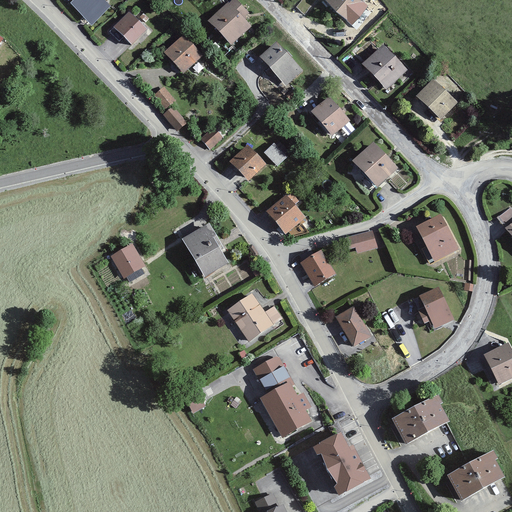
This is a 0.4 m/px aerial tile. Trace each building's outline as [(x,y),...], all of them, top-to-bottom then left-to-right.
[(105,0),(76,0),(95,20),(110,5),(105,0)] [(310,0),(301,0),(296,6),(304,14),(315,4),(310,0)] [(359,0),(328,0),(348,17),(362,2),(359,0)] [(231,9),(215,24),(231,40),(239,33),(243,36),(250,29),(245,24),(248,22),(245,19),(249,15),(239,4),(232,10),(231,9)] [(146,31),(130,15),(111,33),(120,42),(124,38),(132,45),(146,31)] [(185,40),(169,55),(185,72),(201,57),(185,40)] [(278,49),(266,60),(289,84),(301,72),(278,49)] [(382,50),(366,66),(386,89),(403,73),(382,50)] [(432,82),(417,97),(438,118),(453,103),(432,82)] [(165,91),(157,97),(165,105),(172,99),(165,91)] [(172,99),(165,105),(167,108),(174,101),(172,99)] [(329,101),(314,115),(333,136),(349,122),(329,101)] [(175,109),(167,117),(179,130),(187,123),(175,109)] [(215,128),(212,132),(220,140),(224,136),(215,128)] [(212,132),(203,141),(210,149),(220,140),(212,132)] [(275,146),(267,154),(280,167),(287,158),(275,146)] [(372,148),(356,164),(378,186),(393,170),(372,148)] [(250,151),(236,164),(249,178),(263,165),(250,151)] [(287,199),(270,213),(287,233),(304,220),(293,207),(299,202),(293,195),(288,199),(287,199)] [(511,208),(511,207),(499,216),(508,227),(511,223),(511,208)] [(440,219),(421,230),(438,261),(457,250),(440,219)] [(209,228),(186,241),(206,274),(225,263),(217,250),(213,243),(217,241),(209,228)] [(374,233),(348,240),(351,248),(358,245),(361,252),(370,249),(378,247),(374,233)] [(217,241),(213,243),(217,250),(221,248),(217,241)] [(135,246),(112,257),(125,285),(148,275),(135,246)] [(311,251),(301,257),(319,284),(334,275),(321,254),(316,257),(312,251),(311,251)] [(253,299),(232,314),(252,342),(265,333),(274,327),(272,324),(253,299)] [(445,302),(422,314),(427,324),(434,321),(438,329),(454,321),(445,302)] [(275,309),(266,314),(272,324),(274,327),(283,321),(275,309)] [(356,310),(339,319),(355,347),(372,337),(356,310)] [(400,310),(385,318),(390,327),(405,319),(400,310)] [(293,349),(302,345),(300,338),(291,342),(293,349)] [(489,357),(499,378),(501,382),(511,377),(511,376),(511,355),(508,347),(489,357)] [(273,352),(256,359),(259,367),(276,359),(273,352)] [(309,355),(301,359),(304,366),(313,362),(309,355)] [(270,396),(289,386),(293,384),(279,359),(272,363),(280,377),(264,385),(270,396)] [(264,385),(280,377),(272,363),(256,371),(264,385)] [(310,422),(303,411),(309,408),(303,396),(297,399),(289,386),(270,396),(268,398),(288,434),(310,422)] [(288,434),(268,398),(264,400),(284,437),(288,434)] [(436,401),(396,423),(409,446),(448,425),(436,401)] [(371,480),(356,452),(352,454),(349,449),(342,436),(318,450),(324,462),(343,495),(371,480)] [(471,467),(451,479),(464,502),(504,480),(491,457),(471,467)] [(274,496),(259,503),(262,511),(286,511),(284,508),(281,509),(274,496)]
